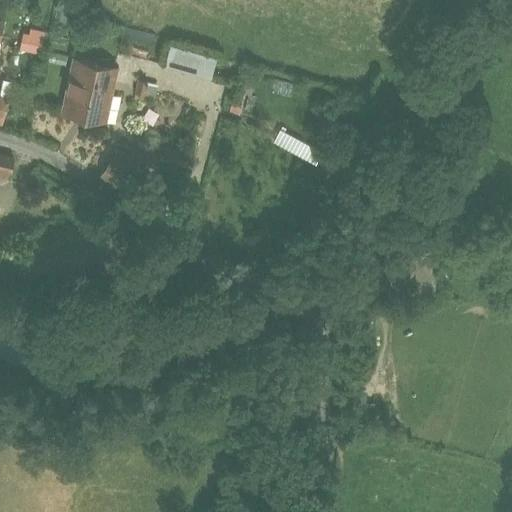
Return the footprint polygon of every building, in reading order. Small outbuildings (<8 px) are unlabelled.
[(14,12),(0,9),(0,28),(10,30),(14,12)] [(37,52),(39,43),(48,45),(51,31),(31,26),(25,50),(37,52)] [(226,45),(176,31),(169,53),(219,68),(226,45)] [(113,111),(124,55),(79,45),(70,87),(79,89),(76,103),(113,111)] [(11,69),(7,84),(15,86),(20,87),(24,72),(11,69)] [(0,82),(0,113),(8,116),(15,86),(7,84),(0,82)] [(126,131),(105,164),(132,181),(152,147),(126,131)] [(0,158),(0,176),(18,180),(21,162),(0,158)] [(10,241),(0,236),(0,261),(1,262),(10,241)] [(354,381),(349,381),(351,421),(383,419),(380,379),(354,381)]
